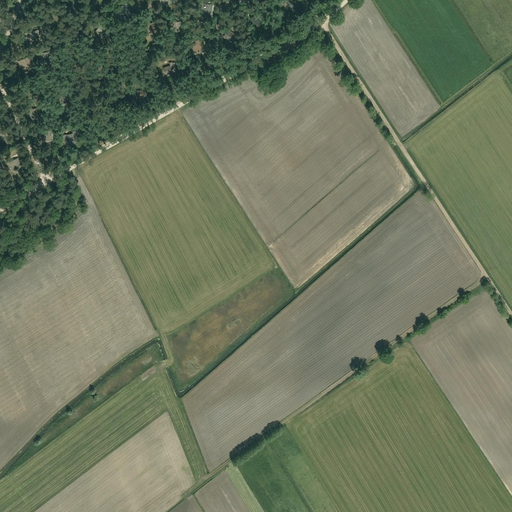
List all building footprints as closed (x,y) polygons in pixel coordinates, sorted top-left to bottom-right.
[(293,7),(292,6),(294,3),(295,4),(296,2),(294,0),(293,0),(285,0),(285,1),(283,5),(291,10),(293,7)] [(200,14),(208,15),(207,17),(211,18),(212,11),(208,10),(209,7),(201,6),(200,14)] [(125,7),(117,10),(117,9),(113,10),(114,12),(117,11),(118,18),(121,17),(121,18),(122,17),(125,16),(126,17),(126,19),(128,18),(127,14),(125,14),(124,10),(126,9),(125,7)] [(254,25),(260,22),(256,14),(250,18),(254,25)] [(180,22),(173,23),(175,31),(182,30),(181,23),(182,23),(182,21),(180,22)] [(103,38),(108,32),(108,33),(111,30),(101,22),(99,25),(100,26),(96,32),(103,38)] [(154,23),(154,24),(147,24),(147,32),(155,32),(154,25),(156,25),(156,23),(154,23)] [(38,41),(37,38),(37,37),(37,35),(40,35),(39,30),(35,31),(29,32),(28,32),(30,40),(33,40),(34,40),(34,39),(37,39),(37,40),(38,41)] [(235,35),(228,30),(224,37),(231,41),(235,35)] [(192,45),(194,51),(196,51),(196,52),(198,51),(199,52),(200,52),(199,51),(205,50),(205,53),(206,52),(202,39),(195,41),(196,44),(192,45)] [(41,53),(43,61),(45,61),(46,61),(46,60),(50,60),(50,63),(51,63),(50,61),(53,60),(51,51),(50,51),(48,52),(41,53)] [(28,59),(22,62),(21,61),(18,62),(20,67),(23,66),(25,69),(28,68),(29,69),(31,68),(31,70),(33,69),(32,66),(29,60),(30,60),(30,58),(28,59)] [(171,66),(164,68),(166,74),(175,71),(173,67),(175,66),(174,63),(172,63),(172,62),(170,63),(171,66)] [(138,98),(146,96),(144,89),(135,92),(135,95),(136,94),(136,95),(137,94),(138,98)] [(59,100),(62,99),(62,103),(67,103),(67,104),(72,104),(70,94),(68,94),(58,96),(59,100)] [(33,117),(37,116),(38,119),(37,116),(39,116),(37,108),(35,108),(35,109),(28,110),(25,111),(26,114),(25,115),(26,117),(27,118),(27,119),(32,117),(33,118),(33,117)] [(48,133),(50,133),(51,133),(51,130),(40,132),(40,135),(41,135),(42,141),(49,139),(48,133)] [(67,139),(68,144),(70,143),(72,143),(71,143),(75,142),(76,145),(76,146),(78,146),(78,143),(76,135),(77,135),(76,131),(73,132),(73,134),(66,135),(66,134),(62,135),(63,140),(67,139)] [(13,170),(20,167),(20,169),(22,168),(18,159),(17,160),(7,164),(9,167),(11,166),(13,170)]
